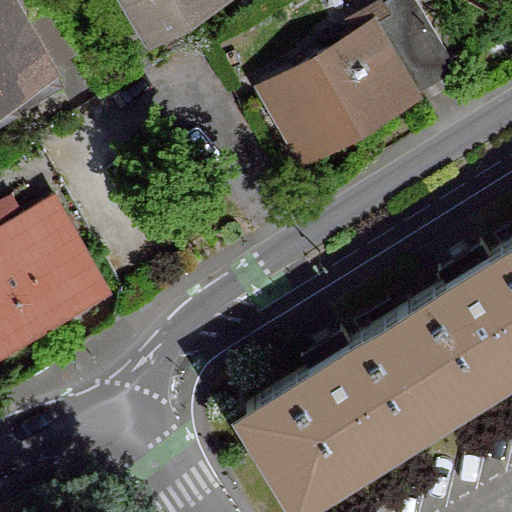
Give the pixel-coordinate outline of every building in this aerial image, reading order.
[(0,0),(0,92),(52,63),(48,58),(16,0),(0,0)] [(16,0),(48,58),(60,51),(74,44),(50,0),(16,0)] [(200,0),(128,0),(148,32),(200,0)] [(370,16),(410,85),(435,71),(453,60),(417,0),(368,0),(349,11),(357,24),(370,16)] [(357,24),(263,76),(301,146),(410,85),(370,16),(357,24)] [(0,216),(0,337),(106,274),(53,185),(0,216)] [(313,358),(252,396),(307,483),(511,355),(511,234),(490,248),(484,240),(466,251),(447,263),(452,270),(352,333),(347,326),(328,338),(309,350),(313,358)]
